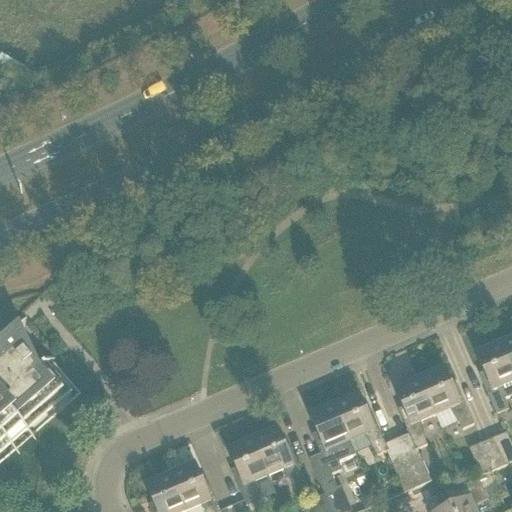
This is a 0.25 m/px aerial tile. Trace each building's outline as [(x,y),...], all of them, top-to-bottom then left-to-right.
[(30,350),(24,344),(17,336),(0,350),(0,464),(80,396),(51,362),(57,357),(56,355),(38,370),(25,354),(30,350)] [(511,341),(500,347),(511,373),(511,341)] [(511,373),(500,347),(477,357),(484,374),(479,376),(496,416),(508,412),(506,403),(511,400),(511,373)] [(456,386),(451,388),(444,371),(419,382),(436,420),(441,431),(457,425),(462,432),(474,427),(456,386)] [(421,427),(436,420),(419,382),(395,392),(403,409),(397,411),(415,452),(426,447),(421,427)] [(371,412),(365,414),(358,397),(333,408),(350,446),(365,440),(375,457),(388,452),(371,412)] [(321,457),(309,462),(323,496),(336,490),(330,477),(341,473),(338,464),(355,457),(350,446),(333,408),(310,418),(317,435),(312,437),(320,455),(321,457)] [(289,447),(284,449),(277,432),(252,443),(268,481),(283,475),(294,492),(306,487),(289,447)] [(504,468),(511,464),(511,447),(506,434),(492,441),(504,468)] [(492,473),(504,468),(492,441),(480,446),(492,473)] [(252,443),(229,453),(236,470),(231,472),(239,490),(247,510),(276,498),(268,481),(252,443)] [(418,489),(430,484),(419,458),(406,463),(418,489)] [(403,495),(418,489),(406,463),(392,469),(403,495)] [(219,511),(207,482),(202,484),(195,467),(169,478),(183,511),(194,511),(201,509),(202,511),(219,511)] [(183,511),(169,478),(146,488),(154,505),(148,507),(150,511),(183,511)] [(475,511),(473,508),(487,502),(477,479),(444,494),(451,509),(444,511),(475,511)] [(336,490),(323,496),(324,497),(330,511),(350,511),(341,488),(336,490)] [(313,511),(329,511),(324,497),(310,503),(313,511)]
